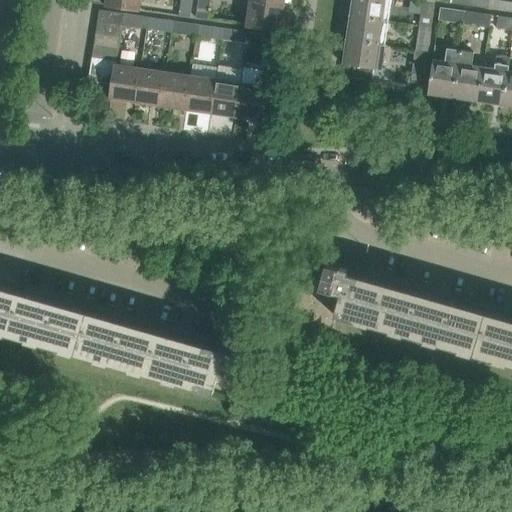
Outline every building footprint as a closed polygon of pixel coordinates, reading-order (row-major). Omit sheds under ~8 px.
[(103,2),(103,4),(140,10),(140,7),(139,7),(140,0),(106,0),(106,3),(103,2)] [(190,17),(192,0),(181,0),(180,16),(190,17)] [(207,19),(210,0),(198,0),(196,18),(207,19)] [(350,0),(349,15),(388,21),(391,0),(350,0)] [(465,0),(465,5),(489,8),(490,0),(465,0)] [(490,0),(489,8),(511,11),(511,2),(493,0),(490,0)] [(280,28),(283,6),(250,1),(247,24),(246,23),(245,25),(282,31),(282,30),(283,29),(280,28)] [(435,3),(425,2),(422,1),(418,25),(431,27),(435,3)] [(438,19),(463,23),(465,11),(440,7),(438,19)] [(99,10),(97,21),(121,25),(121,24),(123,13),(99,10)] [(465,11),(463,23),(488,27),(490,15),(465,11)] [(121,24),(145,28),(147,17),(123,13),(121,24)] [(385,45),(388,21),(349,15),(345,39),(385,45)] [(496,28),(511,30),(511,17),(497,16),(496,28)] [(173,21),(147,17),(145,28),(171,32),(173,21)] [(97,21),(95,33),(119,37),(121,25),(97,21)] [(171,32),(197,36),(198,24),(173,21),(171,32)] [(224,28),(198,24),(197,36),(222,39),(224,28)] [(428,51),(431,27),(418,25),(415,49),(428,51)] [(222,39),(248,43),(249,32),(224,28),(222,39)] [(273,36),(249,32),(248,43),(272,47),(273,36)] [(95,33),(94,45),(117,49),(119,37),(95,33)] [(373,68),(381,69),(385,45),(345,39),(342,63),(354,65),(352,77),(372,80),(373,68)] [(94,45),(92,58),(116,61),(117,49),(94,45)] [(428,93),(452,97),(460,49),(446,47),(444,61),(432,59),(428,93)] [(424,76),(428,51),(415,49),(411,74),(424,76)] [(452,97),(477,101),(483,66),(471,65),(473,51),(460,49),(452,97)] [(493,68),(483,66),(477,101),(503,105),(508,70),(510,56),(495,54),(493,68)] [(92,58),(90,69),(114,73),(115,65),(116,61),(92,58)] [(115,65),(114,73),(112,85),(110,100),(112,101),(112,98),(135,101),(139,69),(115,65)] [(88,81),(112,85),(114,73),(90,69),(88,81)] [(135,101),(160,105),(165,73),(139,69),(135,101)] [(503,105),(511,105),(511,70),(508,70),(503,105)] [(160,105),(186,109),(191,77),(165,73),(160,105)] [(186,109),(211,112),(216,80),(191,77),(186,109)] [(211,112),(237,116),(242,84),(216,80),(211,112)] [(264,87),(242,84),(237,116),(260,120),(259,122),(261,122),(267,85),(266,85),(265,85),(264,87)] [(511,318),(348,272),(349,269),(348,269),(351,258),(318,254),(317,260),(308,258),(292,316),(332,327),(336,314),(511,364),(511,318)] [(252,278),(251,283),(258,285),(263,271),(255,269),(252,278)] [(0,331),(213,392),(219,372),(223,373),(226,364),(235,366),(239,354),(0,285),(0,331)]
